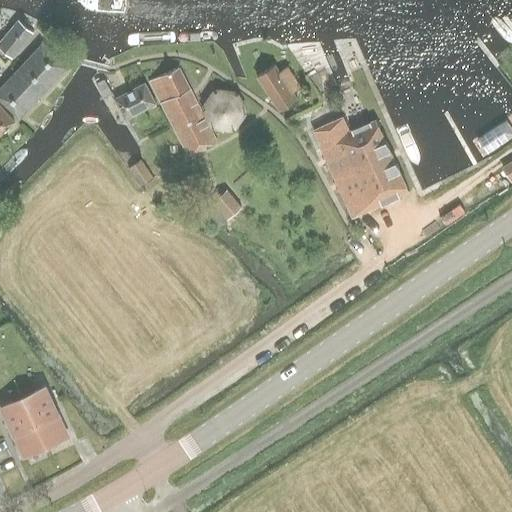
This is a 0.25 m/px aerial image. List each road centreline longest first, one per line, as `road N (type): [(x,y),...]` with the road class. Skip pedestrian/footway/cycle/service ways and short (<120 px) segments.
road 1 (unclassified): [(429,229),(135,444),(16,511)]
road 2 (secondary): [(119,495),(511,229)]
road 3 (unclassified): [(162,511),(511,286)]
